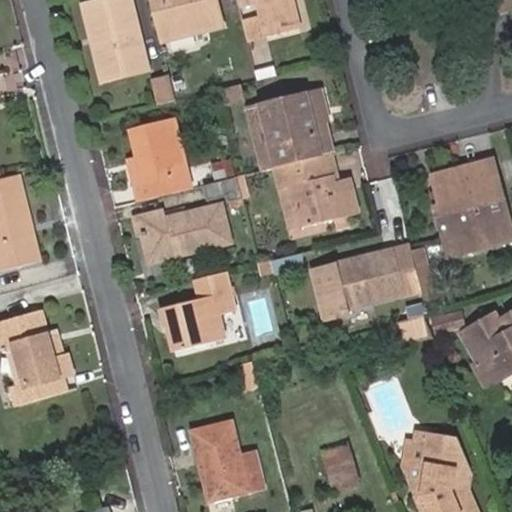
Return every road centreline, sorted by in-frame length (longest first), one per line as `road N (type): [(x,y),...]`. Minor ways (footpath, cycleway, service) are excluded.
road 1 (residential): [(162,511),(36,0)]
road 2 (residential): [(346,0),(379,135),(472,115)]
